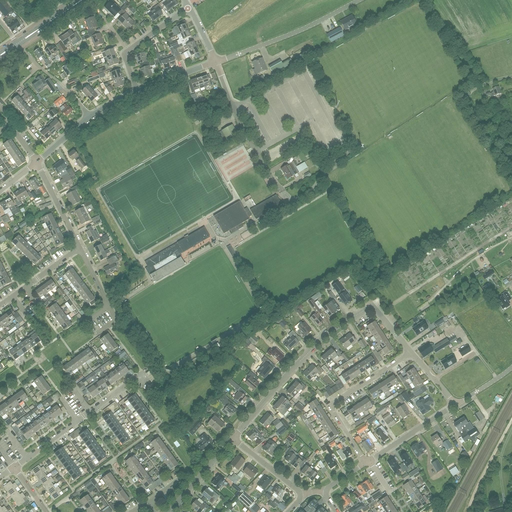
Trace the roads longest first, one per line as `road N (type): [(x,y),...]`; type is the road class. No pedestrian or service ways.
road 1 (residential): [(232,438),(316,342),(371,305)]
road 2 (residential): [(367,461),(334,403),(412,352)]
road 3 (residential): [(14,467),(142,372)]
road 4 (residential): [(289,202),(231,107),(215,62)]
road 5 (residential): [(215,62),(359,0)]
